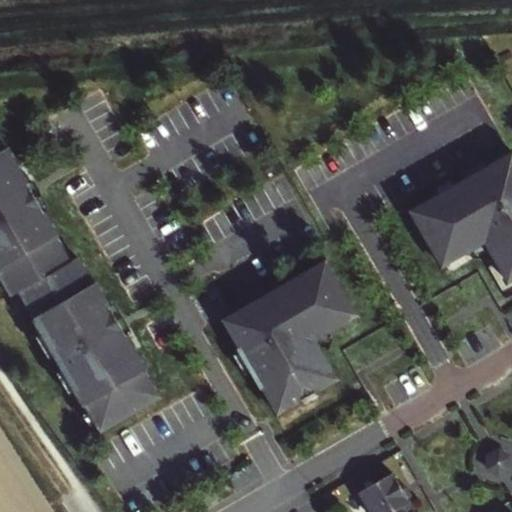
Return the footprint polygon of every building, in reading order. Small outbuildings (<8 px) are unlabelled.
[(0,148),(0,147),(0,279),(8,294),(16,289),(31,315),(29,316),(81,404),(83,402),(98,428),(156,395),(141,369),(143,368),(92,280),(90,281),(75,256),(67,260),(51,235),(54,233),(3,146),(0,148)] [(511,157),(510,154),(409,215),(438,264),(465,248),(468,253),(483,244),(491,258),(496,255),(510,280),(511,279),(511,157)] [(324,265),(222,324),(238,352),(236,353),(260,393),(262,392),(277,418),(332,385),(317,360),(322,358),(313,344),(328,335),(326,330),(353,314),(324,265)] [(511,458),(505,449),(493,450),(487,461),(494,471),(507,470),(511,460),(511,458)] [(389,511),(395,509),(408,501),(391,472),(358,491),(370,511),(389,511)] [(396,511),(409,511),(413,510),(408,501),(395,509),(396,511)]
